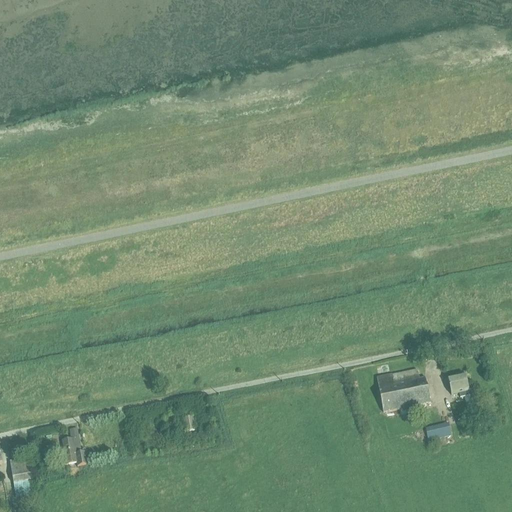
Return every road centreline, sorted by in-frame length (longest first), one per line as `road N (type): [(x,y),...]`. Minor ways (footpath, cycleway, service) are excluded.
road 1 (unclassified): [(0,436),(511,329)]
road 2 (unclassified): [(0,264),(511,157)]
road 3 (track): [(0,103),(389,14),(406,0)]
